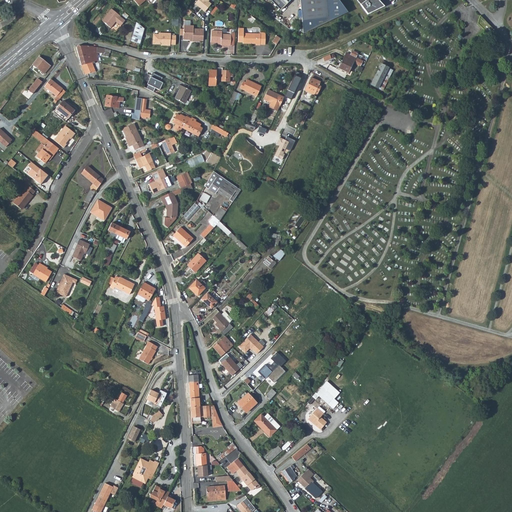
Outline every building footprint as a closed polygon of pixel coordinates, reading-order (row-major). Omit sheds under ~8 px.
[(198,0),(195,4),(205,12),(212,4),(209,1),(210,0),(198,0)] [(270,0),(280,10),(290,0),(270,0)] [(300,0),(303,33),(349,12),(340,0),(300,0)] [(356,0),(367,14),(384,7),(377,0),(356,0)] [(187,7),(181,14),(184,16),(186,13),(189,16),(192,12),(187,7)] [(118,17),(110,10),(105,16),(105,17),(101,22),(109,29),(114,23),(119,27),(123,22),(118,18),(118,17)] [(477,23),(494,40),(498,34),(479,15),(477,23)] [(132,41),(141,44),(145,28),(137,22),(132,41)] [(204,29),(194,28),(194,25),(189,25),(189,29),(185,29),(184,38),(191,39),(193,39),(193,41),(200,41),(200,39),(203,39),(204,29)] [(231,31),(221,31),(222,28),(212,27),(211,41),(217,42),(221,42),(221,43),(221,44),(231,45),(231,31)] [(240,28),(239,41),(244,42),(244,43),(256,43),(256,45),(261,45),(261,44),(262,34),(261,34),(245,33),(245,28),(240,28)] [(171,32),(159,32),(159,33),(154,33),(154,43),(163,43),(163,45),(170,45),(171,44),(176,44),(176,35),(171,34),(171,32)] [(507,43),(498,34),(494,40),(503,50),(507,43)] [(98,64),(97,61),(98,61),(97,53),(101,54),(104,54),(105,49),(90,46),(84,47),(78,45),(76,47),(81,65),(85,75),(99,71),(98,64)] [(357,53),(352,50),(350,55),(346,53),(338,68),(348,72),(352,62),(360,65),(362,60),(355,57),(357,53)] [(50,67),(38,57),(32,65),(44,74),(50,67)] [(382,65),(380,64),(371,84),(378,88),(388,67),(386,67),(388,64),(384,62),(382,65)] [(164,77),(153,72),(148,83),(149,83),(147,87),(154,90),(156,86),(160,88),(164,77)] [(294,76),(285,96),(291,99),(301,79),(294,76)] [(320,82),(311,77),(304,90),(314,95),(318,86),(320,82)] [(28,90),(32,94),(41,83),(37,79),(28,90)] [(62,89),(50,80),(44,87),(56,97),(57,95),(62,89)] [(261,87),(247,80),(245,82),(245,84),(242,83),(240,88),(257,96),(261,87)] [(193,92),(181,86),(179,90),(181,91),(176,100),(186,105),(193,92)] [(270,103),(268,106),(274,109),(278,111),(284,97),(268,90),(263,99),(270,103)] [(232,93),(227,105),(230,107),(236,94),(232,93)] [(123,98),(106,96),(104,106),(115,108),(116,102),(119,102),(122,102),(123,98)] [(136,98),(134,113),(133,113),(132,118),(140,120),(140,117),(142,99),(136,98)] [(147,99),(142,99),(140,117),(146,118),(150,117),(151,110),(146,109),(147,99)] [(62,101),(53,112),(65,122),(74,111),(62,101)] [(310,107),(299,102),(296,108),(307,113),(310,107)] [(249,122),(252,123),(258,111),(254,110),(249,122)] [(181,127),(184,129),(189,121),(190,119),(186,117),(185,119),(184,118),(184,117),(180,114),(179,116),(177,114),(172,122),(175,124),(181,127)] [(190,119),(184,129),(199,136),(204,128),(201,126),(202,123),(191,117),(190,119)] [(134,123),(122,127),(125,136),(126,136),(130,145),(131,144),(133,149),(143,146),(134,123)] [(223,129),(219,127),(213,124),(211,128),(227,137),(229,133),(223,129)] [(13,138),(0,127),(0,139),(7,145),(13,138)] [(65,127),(53,141),(63,149),(66,145),(65,145),(69,139),(70,138),(71,139),(74,135),(65,127)] [(52,151),(55,147),(34,130),(31,134),(41,142),(44,145),(38,153),(35,156),(47,165),(50,161),(53,158),(54,159),(57,156),(52,151)] [(285,140),(280,137),(276,144),(279,146),(275,156),(282,160),(285,154),(284,153),(286,149),(291,151),(296,141),(287,137),(285,140)] [(172,149),(168,140),(161,142),(165,152),(172,149)] [(35,150),(38,153),(44,145),(41,142),(35,150)] [(60,152),(55,147),(52,151),(57,156),(60,152)] [(153,168),(148,153),(134,159),(137,167),(143,165),(145,171),(153,168)] [(191,167),(205,162),(202,154),(188,159),(191,167)] [(48,175),(31,162),(27,166),(31,169),(27,174),(32,178),(32,179),(40,185),(44,180),(48,175)] [(81,174),(97,188),(103,180),(87,167),(81,174)] [(166,176),(162,168),(150,173),(154,181),(148,184),(152,194),(167,187),(163,178),(166,176)] [(217,191),(227,199),(236,186),(214,171),(205,186),(216,194),(217,191)] [(175,177),(178,184),(179,188),(189,184),(187,180),(184,173),(175,177)] [(189,184),(179,188),(181,192),(192,187),(190,184),(189,184)] [(33,191),(25,185),(22,189),(23,190),(17,198),(16,198),(12,203),(20,209),(25,202),(26,203),(31,196),(30,195),(33,191)] [(227,199),(232,202),(240,189),(236,186),(227,199)] [(95,192),(91,190),(84,201),(88,203),(95,192)] [(162,196),(160,197),(164,205),(165,204),(166,206),(167,206),(166,218),(164,218),(163,225),(167,228),(175,218),(176,216),(177,216),(178,203),(174,195),(173,191),(162,196)] [(203,192),(200,199),(207,202),(210,195),(203,192)] [(111,208),(97,200),(90,213),(93,215),(94,214),(98,216),(96,220),(102,223),(104,220),(111,208)] [(202,206),(196,200),(195,202),(185,214),(189,218),(202,206)] [(200,235),(203,238),(216,225),(219,222),(214,218),(212,215),(211,216),(212,218),(208,222),(210,224),(200,235)] [(228,235),(231,238),(234,236),(219,222),(216,225),(228,236),(228,235)] [(113,234),(117,235),(120,228),(116,226),(116,225),(111,223),(107,231),(113,234)] [(193,239),(180,227),(173,235),(180,240),(179,241),(185,247),(193,239)] [(124,230),(120,228),(117,235),(125,239),(126,240),(129,232),(125,230),(124,230)] [(231,238),(244,250),(247,248),(234,236),(231,238)] [(90,244),(80,239),(75,248),(76,248),(72,256),(81,260),(85,253),(86,253),(90,244)] [(116,246),(112,244),(110,250),(106,257),(106,258),(110,260),(116,246)] [(244,251),(257,262),(259,260),(247,248),(244,250),(244,251)] [(280,248),(274,256),(279,260),(286,253),(280,248)] [(206,261),(198,253),(187,265),(195,272),(206,261)] [(273,260),(270,258),(268,257),(263,263),(268,267),(273,260)] [(34,273),(40,264),(36,262),(31,271),(34,273)] [(44,265),(40,263),(40,264),(34,273),(34,274),(47,281),(52,271),(48,269),(43,266),(44,265)] [(75,278),(64,274),(56,292),(66,296),(73,282),(75,278)] [(118,278),(115,277),(114,279),(110,286),(109,288),(113,290),(114,288),(129,295),(134,285),(127,281),(126,282),(122,280),(123,279),(119,277),(118,278)] [(82,278),(80,282),(89,286),(91,282),(82,278)] [(205,288),(196,280),(188,288),(197,296),(205,288)] [(155,289),(143,282),(137,294),(137,295),(136,297),(144,301),(145,299),(149,301),(155,289)] [(217,302),(206,293),(201,299),(211,309),(217,302)] [(158,297),(155,297),(150,306),(153,305),(154,310),(157,326),(162,325),(162,320),(165,319),(163,306),(159,306),(158,304),(159,304),(158,297)] [(256,308),(259,304),(251,298),(248,301),(248,302),(256,308)] [(69,308),(63,304),(60,308),(67,312),(69,308)] [(142,316),(140,320),(142,322),(145,316),(148,309),(149,309),(145,307),(141,315),(142,316)] [(215,331),(218,334),(221,331),(229,323),(232,319),(225,311),(222,314),(219,311),(212,318),(216,322),(215,324),(218,327),(215,331)] [(233,326),(229,323),(221,331),(224,334),(233,326)] [(144,340),(146,336),(137,331),(135,337),(140,340),(141,338),(144,340)] [(249,348),(250,347),(251,349),(256,354),(263,347),(250,334),(238,346),(245,352),(249,348)] [(212,347),(220,356),(229,349),(223,343),(227,340),(225,337),(212,347)] [(158,347),(149,341),(146,345),(147,345),(139,358),(148,364),(156,351),(155,350),(158,347)] [(266,366),(261,371),(267,378),(268,377),(274,383),(286,371),(281,367),(286,361),(277,352),(271,358),(274,362),(269,368),(266,366)] [(236,365),(226,354),(219,360),(221,363),(231,375),(242,366),(239,363),(236,365)] [(189,383),(190,407),(199,406),(197,375),(187,376),(188,383),(189,383)] [(328,381),(317,394),(334,409),(340,403),(336,399),(340,393),(328,381)] [(263,398),(268,402),(275,393),(271,389),(263,398)] [(146,398),(151,401),(155,392),(150,390),(146,398)] [(121,392),(118,398),(123,401),(126,395),(121,392)] [(153,403),(157,405),(162,394),(159,392),(158,393),(155,392),(151,401),(154,402),(153,403)] [(107,396),(103,393),(97,400),(102,403),(107,396)] [(256,403),(247,393),(237,403),(246,413),(256,403)] [(122,403),(123,401),(118,398),(117,400),(114,398),(110,407),(118,411),(123,403),(122,403)] [(200,417),(211,417),(212,427),(223,426),(214,405),(199,406),(190,407),(191,423),(200,422),(200,417)] [(307,418),(320,429),(326,422),(320,416),(323,412),(317,407),(307,418)] [(152,415),(150,419),(154,421),(159,414),(158,411),(152,415)] [(276,430),(261,414),(254,421),(261,429),(262,427),(270,436),(276,430)] [(134,426),(128,439),(135,442),(141,429),(134,426)] [(289,444),(286,442),(281,448),(283,450),(289,444)] [(308,445),(307,444),(291,457),(296,461),(311,448),(308,445)] [(281,450),(278,446),(266,457),(270,461),(281,450)] [(195,449),(196,466),(197,466),(206,465),(205,453),(201,453),(201,449),(195,449)] [(216,458),(219,461),(227,455),(224,452),(216,458)] [(148,462),(140,458),(131,477),(145,483),(148,475),(152,477),(157,466),(148,462)] [(237,474),(246,485),(251,490),(255,487),(254,486),(257,483),(255,479),(253,479),(252,477),(237,458),(230,463),(236,470),(238,473),(237,474)] [(236,470),(230,463),(227,466),(232,473),(236,470)] [(207,476),(206,465),(197,466),(198,477),(207,476)] [(295,475),(290,467),(282,471),(285,475),(290,483),(294,479),(293,476),(295,475)] [(308,468),(305,472),(310,477),(313,473),(308,468)] [(310,478),(310,477),(305,472),(297,480),(301,484),(303,482),(307,486),(305,488),(315,498),(321,491),(314,484),(311,481),(312,480),(310,478)] [(228,492),(241,491),(233,480),(225,481),(225,488),(228,488),(228,492)] [(325,486),(318,480),(316,482),(323,489),(325,486)] [(316,482),(314,484),(321,491),(323,489),(316,482)] [(106,483),(93,510),(97,511),(101,511),(111,492),(115,494),(119,488),(114,485),(113,487),(106,483)] [(155,503),(155,504),(162,490),(160,489),(159,488),(155,486),(152,492),(149,493),(149,494),(150,496),(149,497),(156,501),(155,503)] [(224,486),(206,487),(207,501),(225,500),(224,486)] [(156,506),(161,509),(163,505),(167,497),(169,493),(165,491),(164,491),(162,490),(155,504),(156,506)] [(174,501),(167,497),(163,505),(170,509),(174,501)] [(247,498),(236,506),(240,511),(252,511),(256,509),(247,498)]
